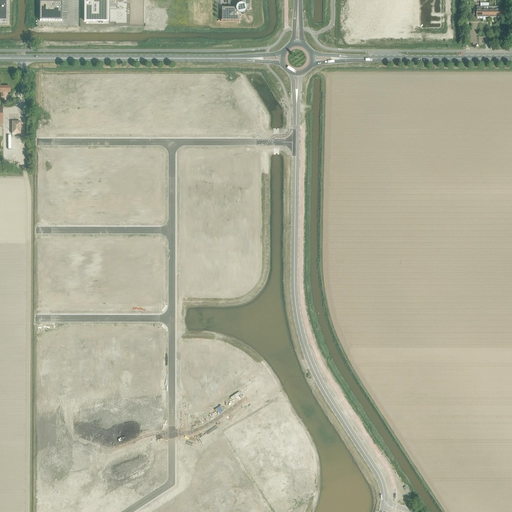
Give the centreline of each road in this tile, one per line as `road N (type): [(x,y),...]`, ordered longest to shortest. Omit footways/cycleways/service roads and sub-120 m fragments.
road 1 (tertiary): [(383,505),(380,479),(321,385),(299,328),(295,142)]
road 2 (primary): [(282,52),(0,56)]
road 3 (primary): [(0,60),(282,64)]
road 4 (unclassified): [(126,511),(171,476),(171,318)]
road 5 (primary): [(511,58),(369,58)]
road 6 (unclassified): [(35,141),(172,142)]
road 7 (unclassified): [(34,318),(171,318)]
road 8 (unclassified): [(35,229),(171,229)]
road 9 (unclassified): [(172,142),(295,142)]
